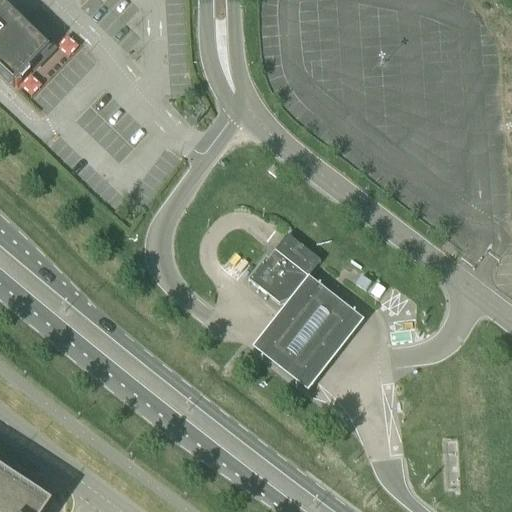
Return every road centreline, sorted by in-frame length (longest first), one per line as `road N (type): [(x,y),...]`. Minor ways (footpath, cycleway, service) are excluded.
road 1 (primary): [(344,511),(0,238)]
road 2 (primary): [(0,275),(295,511)]
